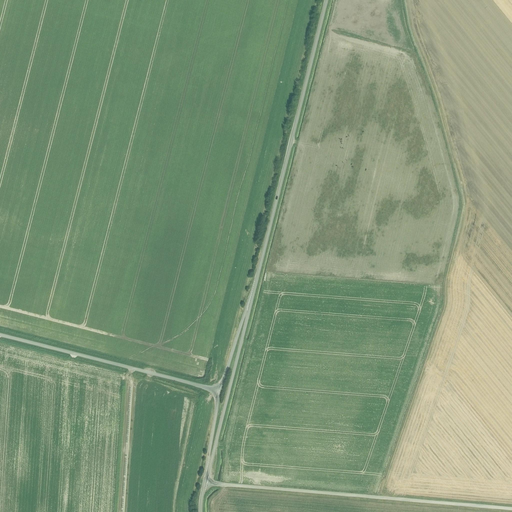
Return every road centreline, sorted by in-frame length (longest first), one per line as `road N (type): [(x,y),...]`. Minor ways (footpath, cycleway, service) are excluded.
road 1 (unclassified): [(249,307),(327,0)]
road 2 (unclassified): [(511,509),(203,484)]
road 3 (unclassified): [(217,390),(0,334)]
road 4 (unclassified): [(208,468),(249,307)]
